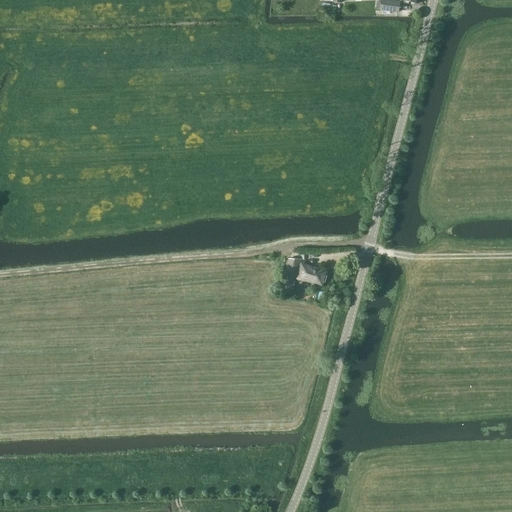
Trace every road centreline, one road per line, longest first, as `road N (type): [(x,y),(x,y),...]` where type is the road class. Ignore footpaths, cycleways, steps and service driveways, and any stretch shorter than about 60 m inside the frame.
road 1 (unclassified): [(291,511),(339,369),(435,0)]
road 2 (track): [(235,0),(265,41),(418,63)]
road 3 (track): [(370,246),(402,254),(511,253)]
